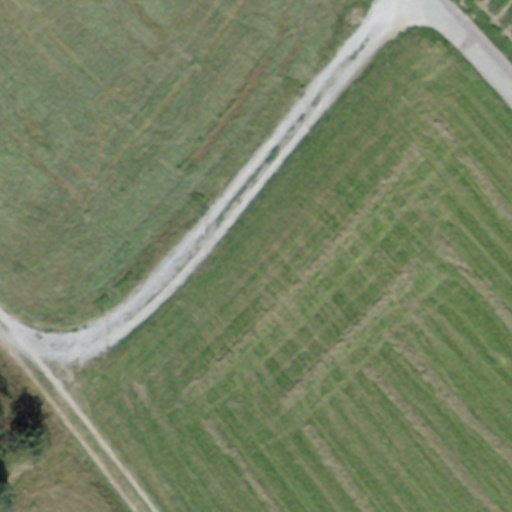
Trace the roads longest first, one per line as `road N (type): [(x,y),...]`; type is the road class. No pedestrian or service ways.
road 1 (track): [(36,367),(96,345),(165,281),(283,150),(397,0)]
road 2 (track): [(145,511),(0,326)]
road 3 (track): [(417,0),(511,101)]
